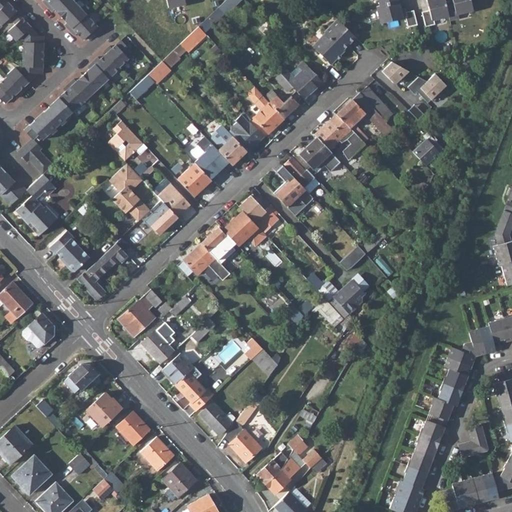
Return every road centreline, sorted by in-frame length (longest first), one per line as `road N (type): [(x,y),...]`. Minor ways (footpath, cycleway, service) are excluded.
road 1 (residential): [(88,323),(369,55)]
road 2 (residential): [(88,323),(219,468),(248,511)]
road 3 (residential): [(511,358),(482,367),(425,511)]
road 4 (residential): [(0,231),(88,323)]
road 5 (residential): [(88,323),(0,408)]
